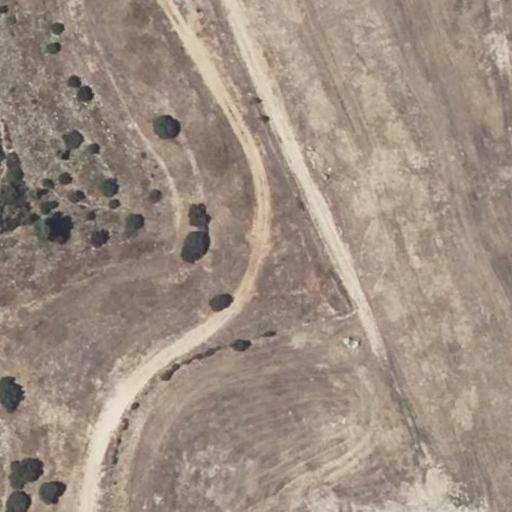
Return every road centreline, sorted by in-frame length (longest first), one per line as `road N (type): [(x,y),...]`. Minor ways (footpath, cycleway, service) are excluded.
road 1 (track): [(164,0),(235,113),(256,166),(263,221),(235,297),(146,367),(100,433),(82,511)]
road 2 (track): [(230,0),(449,511)]
